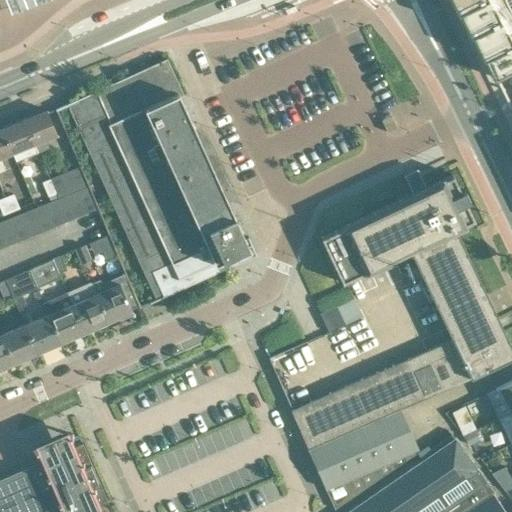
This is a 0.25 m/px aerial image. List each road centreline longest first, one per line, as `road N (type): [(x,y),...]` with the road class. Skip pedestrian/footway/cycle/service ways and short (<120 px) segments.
road 1 (residential): [(269,288),(0,409)]
road 2 (residential): [(269,288),(311,192),(469,116)]
road 3 (tertiary): [(87,52),(237,0)]
road 4 (tertiary): [(394,0),(469,116)]
road 5 (tertiary): [(469,116),(422,0)]
